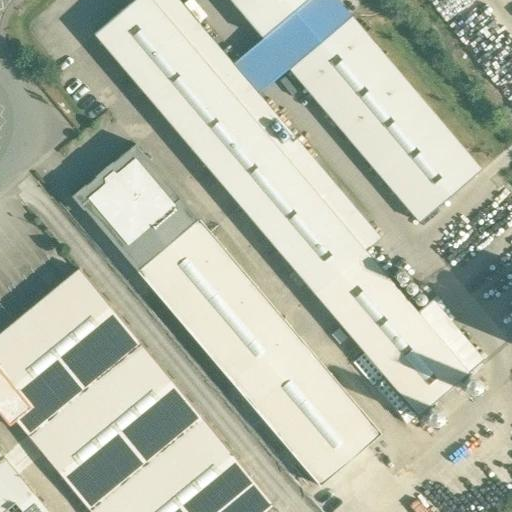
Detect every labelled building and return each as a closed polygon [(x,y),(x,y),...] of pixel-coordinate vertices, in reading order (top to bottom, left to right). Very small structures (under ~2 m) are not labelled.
[(231,63),(177,0),(133,0),(94,34),(315,294),(365,252),(380,239),(258,94),(231,63)] [(306,0),(230,0),(262,37),(306,0)] [(289,68),(351,16),(337,0),(306,0),(262,37),(231,63),(258,94),(289,68)] [(351,16),(289,68),(419,222),(481,170),(351,16)] [(320,486),(381,433),(135,143),(113,163),(112,161),(94,176),(95,177),(86,185),(85,184),(71,196),(83,210),(84,209),(320,486)] [(432,300),(417,312),(365,252),(315,294),(418,415),(483,360),(432,300)] [(264,511),(273,504),(79,269),(0,333),(0,369),(31,407),(15,421),(90,511),(264,511)] [(404,286),(404,288),(405,290),(406,292),(408,293),(410,294),(412,293),(414,292),(416,290),(416,288),(415,286),(414,284),(412,282),(410,282),(408,282),(406,284),(404,286)] [(414,297),(413,299),(414,301),(415,303),(417,304),(419,305),(422,304),(423,303),(425,301),(425,299),(425,296),(423,294),(421,293),(419,293),(417,293),(415,295),(414,297)] [(0,369),(0,414),(9,426),(15,421),(31,407),(0,369)] [(49,511),(0,452),(0,511),(49,511)]
